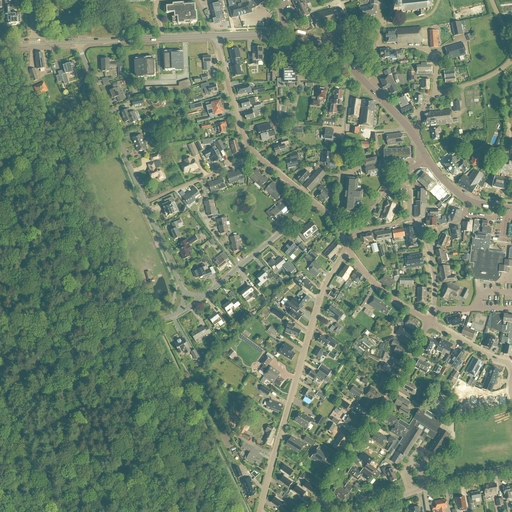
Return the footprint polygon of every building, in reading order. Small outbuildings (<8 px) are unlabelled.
[(223,1),(222,0),(214,0),(216,4),(210,6),(214,20),(215,19),(217,23),(225,21),(223,13),(224,13),(221,2),(223,1)] [(229,7),(230,12),(231,14),(232,19),(236,18),(252,13),(251,10),(255,9),(257,7),(266,1),(265,0),(227,0),(230,7),(229,7)] [(292,0),(295,8),(296,8),(298,12),(299,15),(300,15),(302,19),(309,16),(308,12),(307,10),(309,9),(308,4),(310,3),(308,0),(292,0)] [(370,0),(370,7),(360,10),(362,19),(376,15),(375,13),(376,13),(377,5),(377,0),(370,0)] [(421,0),(422,0),(418,1),(417,0),(416,0),(411,1),(411,0),(410,0),(411,1),(406,1),(406,0),(405,0),(405,1),(401,2),(401,1),(400,1),(400,4),(392,4),(393,13),(401,12),(402,14),(403,14),(402,13),(417,11),(417,13),(418,12),(418,17),(424,15),(423,12),(427,11),(428,11),(428,9),(430,8),(431,10),(432,9),(430,8),(431,6),(433,6),(433,5),(432,5),(431,3),(433,2),(432,1),(431,2),(430,1),(429,0),(428,0),(429,0),(428,0),(423,0),(422,0),(421,0)] [(194,3),(193,3),(173,4),(173,6),(165,6),(166,14),(173,13),(173,17),(172,17),(173,23),(178,23),(178,25),(190,24),(190,22),(197,22),(197,11),(196,11),(195,5),(195,4),(195,3),(194,3)] [(12,6),(6,6),(6,18),(7,24),(11,24),(12,24),(13,25),(16,25),(17,24),(18,24),(18,23),(21,23),(20,16),(17,16),(17,13),(13,13),(12,6)] [(312,15),(312,16),(316,28),(321,27),(320,24),(323,23),(324,26),(332,23),(332,22),(335,21),(335,20),(344,18),(342,12),(341,9),(332,12),(332,10),(312,15)] [(454,36),(463,35),(460,22),(452,24),(454,36)] [(397,45),(422,43),(421,27),(396,29),(396,30),(385,31),(386,44),(397,43),(397,45)] [(437,31),(429,31),(430,48),(438,48),(438,47),(437,37),(437,31)] [(466,55),(463,44),(445,49),(449,60),(466,55)] [(263,60),(262,47),(253,48),(254,55),(249,55),(249,65),(256,65),(256,61),(263,60)] [(238,48),(230,51),(232,60),(233,63),(240,62),(239,58),(241,58),(238,48)] [(388,49),(380,50),(381,59),(382,59),(382,60),(384,59),(385,59),(389,58),(389,59),(397,58),(397,56),(396,52),(395,52),(389,52),(388,49)] [(179,54),(179,52),(167,53),(167,55),(164,55),(165,71),(182,71),(182,54),(179,54)] [(37,69),(45,68),(43,53),(36,54),(37,58),(36,59),(37,69)] [(151,60),(151,58),(139,59),(139,61),(136,61),(137,78),(154,77),(154,60),(151,60)] [(116,63),(110,63),(109,63),(109,60),(102,60),(102,63),(102,69),(101,69),(101,71),(102,72),(110,72),(109,68),(116,68),(116,67),(116,64),(116,63)] [(240,62),(233,63),(234,67),(231,68),(233,77),(242,75),(239,66),(241,65),(240,62)] [(75,63),(74,63),(71,64),(70,64),(69,64),(69,63),(67,63),(67,64),(66,65),(67,65),(63,66),(64,70),(63,71),(63,72),(59,73),(61,82),(64,81),(64,83),(68,82),(66,74),(73,72),(72,68),(75,67),(74,66),(75,66),(75,63)] [(432,74),(431,63),(422,63),(422,64),(421,64),(421,65),(416,66),(417,74),(432,74)] [(34,69),(29,70),(33,82),(38,80),(34,69)] [(391,75),(389,69),(383,72),(386,77),(380,80),(383,86),(381,86),(383,90),(384,90),(389,88),(391,94),(398,91),(395,85),(390,75),(391,75)] [(455,81),(454,73),(458,73),(457,70),(455,70),(455,69),(444,71),(445,82),(455,81)] [(298,75),(283,76),(283,79),(277,79),(277,87),(285,87),(285,83),(297,83),(297,77),(298,77),(298,75)] [(429,80),(421,79),(421,89),(429,89),(429,80)] [(38,95),(47,91),(44,83),(34,88),(38,95)] [(208,83),(201,85),(202,90),(204,89),(206,95),(210,94),(210,93),(218,91),(216,85),(209,87),(208,83)] [(254,87),(250,88),(249,85),(237,88),(239,95),(251,93),(251,92),(254,91),(255,94),(265,92),(264,87),(254,89),(254,87)] [(116,89),(110,91),(113,99),(117,97),(118,99),(119,103),(125,100),(124,97),(123,94),(122,95),(120,90),(119,88),(116,89)] [(312,98),(310,108),(315,109),(315,104),(317,105),(317,102),(320,103),(321,100),(325,101),(327,89),(317,88),(316,98),(312,98)] [(343,92),(335,91),(334,101),(331,100),(329,112),(337,113),(338,105),(341,105),(341,102),(342,102),(342,98),(343,92)] [(409,94),(409,93),(404,95),(405,97),(396,101),(399,107),(402,114),(413,109),(410,103),(413,101),(412,99),(409,95),(409,94)] [(422,96),(414,95),(414,103),(415,104),(422,105),(422,96)] [(256,104),(254,98),(248,100),(241,102),(243,109),(250,107),(250,105),(256,104)] [(362,100),(351,98),(351,105),(352,105),(351,109),(349,109),(348,117),(358,119),(362,100)] [(143,99),(132,101),(133,106),(135,106),(135,108),(141,106),(141,104),(144,104),(143,99)] [(375,102),(362,100),(359,126),(373,127),(375,112),(374,112),(374,110),(375,109),(375,106),(375,102)] [(208,111),(222,107),(220,101),(212,103),(212,102),(206,103),(208,111)] [(222,107),(208,111),(210,119),(216,117),(215,116),(224,114),(222,107)] [(261,107),(255,108),(253,109),(253,111),(245,114),(246,120),(258,117),(258,114),(260,113),(260,111),(262,111),(261,107)] [(130,114),(128,109),(121,113),(122,116),(123,116),(125,122),(129,121),(130,124),(138,121),(134,112),(130,114)] [(429,114),(424,114),(425,126),(426,126),(426,127),(429,126),(436,125),(436,126),(452,123),(457,122),(457,119),(452,120),(450,109),(441,110),(441,111),(429,113),(429,114)] [(269,138),(272,137),(276,136),(274,129),(271,130),(270,126),(278,124),(277,118),(269,120),(270,124),(270,123),(257,127),(259,134),(260,135),(262,141),(269,139),(269,138)] [(227,126),(226,122),(216,124),(217,127),(215,128),(216,132),(218,131),(219,134),(225,133),(224,127),(227,126)] [(440,133),(439,128),(431,130),(433,141),(439,140),(438,133),(440,133)] [(321,139),(324,140),(325,140),(325,143),(335,144),(336,139),(333,138),(334,130),(326,129),(325,135),(321,135),(321,139)] [(399,135),(399,134),(386,136),(387,141),(387,146),(396,145),(396,143),(403,143),(402,134),(399,135)] [(141,135),(133,138),(135,145),(143,142),(141,138),(143,137),(141,135)] [(221,140),(215,143),(218,148),(223,145),(221,140)] [(289,145),(287,140),(280,141),(281,144),(274,147),(276,154),(286,151),(284,146),(289,145)] [(143,142),(135,145),(138,152),(147,148),(146,146),(147,146),(145,141),(143,142)] [(238,148),(236,141),(230,143),(234,155),(241,153),(240,147),(238,148)] [(194,143),(188,146),(193,158),(199,155),(194,143)] [(204,153),(207,158),(210,156),(213,163),(220,160),(214,148),(204,153)] [(410,149),(383,149),(384,165),(400,165),(408,159),(410,159),(410,149)] [(321,167),(325,167),(325,168),(335,169),(336,162),(331,162),(332,153),(323,152),(322,163),(319,163),(319,165),(321,167)] [(297,153),(289,155),(290,159),(286,160),(288,169),(298,166),(297,160),(299,159),(297,153)] [(152,179),(157,177),(159,181),(164,179),(161,172),(158,173),(156,169),(159,168),(160,168),(161,167),(161,166),(161,165),(160,162),(159,162),(158,160),(160,159),(159,155),(151,157),(152,161),(153,161),(153,163),(148,164),(150,170),(149,171),(150,175),(149,176),(149,177),(150,178),(151,178),(152,178),(152,179)] [(461,162),(457,157),(455,159),(454,158),(452,159),(444,165),(453,176),(461,170),(464,174),(470,169),(467,165),(465,162),(464,162),(463,161),(461,162)] [(185,163),(181,165),(185,174),(189,173),(189,174),(195,172),(194,170),(198,169),(194,159),(192,160),(191,158),(184,161),(185,163)] [(376,158),(363,161),(367,176),(379,173),(378,167),(379,165),(377,164),(376,158)] [(494,178),(492,188),(504,190),(507,180),(507,179),(506,179),(511,180),(511,177),(511,172),(511,173),(511,172),(511,167),(508,167),(502,165),(503,162),(498,161),(497,164),(496,164),(493,177),(494,178)] [(235,173),(234,173),(237,182),(244,179),(240,169),(237,170),(237,172),(235,173)] [(250,178),(255,183),(261,176),(259,173),(260,172),(257,169),(250,178)] [(311,175),(304,169),(301,172),(302,173),(296,180),(302,185),(306,181),(305,181),(311,175)] [(319,169),(314,175),(321,181),(326,175),(319,169)] [(486,178),(475,170),(469,179),(463,175),(461,178),(459,177),(457,180),(459,181),(457,184),(462,187),(461,187),(462,188),(462,187),(466,189),(466,191),(472,194),(476,188),(478,184),(482,187),(482,188),(486,178)] [(234,173),(233,171),(226,174),(230,185),(237,182),(234,173)] [(415,175),(415,177),(415,180),(416,182),(417,181),(427,191),(435,183),(431,179),(433,178),(426,172),(424,172),(423,171),(421,171),(420,171),(419,171),(417,172),(416,174),(415,175)] [(321,181),(314,175),(313,174),(310,177),(311,178),(304,186),(310,192),(321,181)] [(261,176),(255,183),(261,188),(268,179),(266,177),(264,178),(261,176)] [(219,180),(215,181),(219,190),(226,187),(222,177),(218,178),(219,180)] [(361,179),(347,178),(346,189),(343,189),(342,201),(345,201),(344,212),(358,214),(359,210),(356,209),(356,206),(359,206),(359,202),(362,202),(363,191),(360,190),(360,187),(358,187),(358,183),(361,183),(361,179)] [(219,190),(215,181),(212,183),(211,181),(208,182),(212,193),(219,190)] [(265,190),(271,195),(279,187),(273,182),(265,190)] [(435,183),(427,191),(442,204),(445,201),(446,201),(450,197),(446,192),(442,188),(438,183),(437,184),(435,183)] [(332,195),(321,185),(317,189),(321,193),(316,198),(324,204),(332,195)] [(192,191),(189,194),(195,201),(201,196),(194,187),(191,190),(192,191)] [(279,187),(271,195),(277,201),(284,192),(279,187)] [(415,207),(415,218),(426,218),(426,223),(426,225),(428,226),(436,226),(436,223),(436,216),(438,216),(438,210),(429,210),(426,210),(426,189),(418,190),(418,200),(418,202),(416,202),(416,207),(415,207)] [(189,206),(195,201),(189,194),(188,192),(186,194),(182,197),(185,200),(183,202),(187,206),(189,205),(189,206)] [(173,214),(175,213),(171,204),(174,203),(172,197),(163,201),(164,204),(165,204),(163,205),(166,213),(165,214),(166,217),(167,216),(167,217),(173,214)] [(278,208),(277,209),(284,216),(289,211),(282,203),(284,201),(282,199),(277,203),(279,205),(277,207),(278,208)] [(206,204),(207,209),(214,208),(215,208),(214,208),(213,204),(214,204),(214,200),(204,202),(205,204),(206,204)] [(395,205),(388,202),(385,208),(384,208),(380,219),(391,222),(394,214),(392,213),(395,205)] [(214,208),(207,209),(206,209),(206,211),(207,211),(208,217),(215,215),(215,218),(218,217),(217,215),(215,215),(215,211),(216,211),(215,208),(214,208)] [(448,216),(445,217),(447,224),(452,222),(458,219),(461,211),(452,208),(450,215),(448,216)] [(284,216),(277,209),(275,211),(273,210),(270,212),(278,221),(284,216)] [(219,222),(220,227),(227,226),(226,222),(227,222),(226,218),(225,219),(224,217),(221,217),(221,219),(217,220),(218,222),(219,222)] [(447,224),(445,217),(442,217),(442,220),(438,220),(438,223),(439,226),(447,224)] [(503,260),(503,256),(487,254),(488,238),(486,238),(487,235),(486,235),(490,235),(490,228),(487,228),(488,222),(475,220),(470,262),(472,278),(474,278),(475,280),(495,282),(496,282),(497,281),(498,280),(499,279),(499,278),(500,278),(499,277),(499,273),(501,274),(501,273),(505,273),(507,274),(508,268),(511,268),(511,249),(510,261),(506,261),(503,260)] [(181,221),(177,222),(172,224),(174,230),(171,231),(175,240),(180,237),(177,229),(179,228),(178,225),(182,223),(181,221)] [(461,239),(461,242),(464,243),(464,240),(465,235),(465,231),(470,232),(471,232),(472,226),(472,221),(467,221),(467,223),(463,223),(461,239)] [(318,230),(311,222),(300,231),(302,233),(299,236),(306,243),(311,239),(309,237),(318,230)] [(227,226),(220,227),(219,227),(219,229),(220,229),(221,235),(228,233),(227,229),(228,229),(228,226),(227,226)] [(458,227),(452,229),(453,234),(452,234),(453,240),(461,238),(458,227)] [(414,235),(413,228),(405,229),(407,241),(408,240),(408,242),(407,242),(408,247),(413,246),(412,241),(412,240),(415,239),(414,235)] [(399,238),(405,237),(403,229),(393,231),(395,242),(399,241),(399,238)] [(384,232),(384,230),(380,231),(381,231),(378,232),(375,232),(377,241),(388,239),(388,238),(392,238),(390,231),(384,232)] [(373,240),(372,233),(367,234),(368,234),(360,236),(361,241),(360,241),(361,246),(368,244),(368,242),(373,241),(373,240)] [(191,248),(190,245),(198,240),(194,235),(187,240),(181,243),(184,248),(179,250),(181,253),(184,260),(187,258),(188,258),(188,259),(189,259),(189,258),(190,258),(190,257),(189,257),(189,256),(187,253),(190,252),(189,249),(191,248)] [(450,238),(443,235),(440,242),(439,242),(437,245),(445,249),(450,238)] [(231,240),(232,245),(239,244),(239,243),(240,243),(239,240),(240,240),(239,236),(230,238),(231,240)] [(291,242),(283,251),(288,256),(290,258),(296,251),(298,249),(303,253),(304,252),(306,254),(308,251),(307,250),(306,249),(301,244),(297,248),(291,242)] [(336,256),(335,254),(341,248),(335,242),(324,254),(331,261),(336,256)] [(239,244),(232,245),(231,245),(232,247),(233,247),(234,252),(241,251),(240,247),(241,247),(240,243),(240,244),(240,243),(239,243),(239,244)] [(370,245),(373,253),(379,252),(376,244),(370,245)] [(307,254),(315,261),(318,257),(311,250),(307,254)] [(442,250),(436,251),(437,258),(438,261),(439,264),(443,264),(445,263),(445,262),(448,262),(447,257),(445,252),(443,253),(442,250)] [(213,261),(220,270),(227,264),(225,261),(228,258),(224,252),(213,261)] [(422,254),(405,256),(407,269),(417,268),(416,267),(424,266),(422,254)] [(321,268),(319,266),(314,262),(309,257),(306,260),(311,265),(310,267),(312,269),(309,272),(316,278),(320,273),(321,272),(319,270),(321,268)] [(273,260),(268,263),(274,270),(276,268),(279,270),(283,267),(286,270),(289,275),(296,269),(295,269),(289,261),(286,264),(281,258),(275,262),(273,260)] [(196,278),(199,277),(200,278),(203,277),(204,279),(213,275),(211,270),(205,273),(204,271),(206,270),(204,264),(202,265),(203,268),(193,272),(196,278)] [(353,270),(347,266),(343,272),(342,271),(338,277),(346,282),(353,270)] [(450,276),(449,266),(439,267),(440,273),(439,273),(440,278),(441,278),(442,282),(457,280),(457,276),(450,276)] [(357,271),(355,270),(350,278),(354,280),(353,281),(358,285),(361,281),(360,280),(362,276),(357,272),(357,271)] [(267,275),(263,271),(257,277),(259,280),(256,283),(260,287),(269,278),(270,280),(273,277),(269,273),(267,275)] [(395,283),(386,274),(380,281),(383,285),(384,284),(390,289),(395,283)] [(292,281),(296,285),(297,284),(302,288),(304,286),(310,291),(314,286),(309,282),(310,281),(307,279),(304,283),(296,277),(292,281)] [(296,285),(292,281),(287,287),(290,291),(296,285)] [(440,297),(448,301),(451,295),(457,297),(461,287),(450,282),(450,283),(447,282),(440,297)] [(240,294),(244,298),(247,302),(251,299),(253,297),(255,298),(259,295),(254,288),(251,289),(248,285),(245,288),(246,289),(240,294)] [(426,289),(417,288),(417,303),(427,303),(427,296),(426,296),(426,289)] [(300,291),(301,292),(297,296),(300,299),(299,299),(306,304),(310,299),(307,297),(309,294),(302,289),(300,291)] [(335,299),(339,292),(335,290),(333,293),(331,292),(329,295),(335,299)] [(359,306),(356,310),(360,313),(362,308),(369,298),(366,296),(366,295),(359,306)] [(382,302),(374,297),(369,305),(380,312),(380,311),(387,316),(391,309),(381,303),(382,302)] [(288,301),(293,305),(299,311),(301,308),(302,309),(306,304),(299,299),(298,301),(295,298),(291,303),(288,301)] [(240,305),(236,300),(231,303),(230,302),(223,307),(229,315),(233,312),(230,309),(233,306),(236,309),(240,305)] [(293,305),(288,301),(284,306),(291,311),(289,314),(298,322),(302,316),(297,313),(299,311),(293,305)] [(336,309),(331,306),(326,312),(333,318),(338,322),(343,315),(336,309)] [(275,308),(271,313),(282,320),(285,316),(275,308)] [(363,313),(370,317),(373,313),(366,309),(363,313)] [(218,315),(216,313),(209,318),(214,326),(221,320),(224,323),(226,321),(220,313),(218,315)] [(462,323),(459,314),(446,318),(448,325),(452,324),(453,326),(462,323)] [(492,329),(501,333),(503,315),(493,314),(492,329)] [(503,315),(501,333),(508,334),(509,339),(502,337),(501,343),(505,344),(504,350),(504,354),(511,356),(511,351),(511,315),(503,315)] [(414,319),(410,316),(405,326),(415,331),(419,322),(413,319),(414,319)] [(466,316),(463,325),(466,327),(467,326),(471,327),(470,328),(480,332),(482,326),(472,322),(472,324),(468,323),(470,317),(466,316)] [(253,324),(264,332),(269,326),(257,318),(253,324)] [(295,324),(287,321),(285,327),(287,327),(285,332),(291,335),(291,334),(298,337),(301,331),(294,328),(295,324)] [(334,327),(336,329),(333,332),(336,334),(341,328),(336,324),(334,327)] [(414,333),(400,326),(395,335),(403,338),(403,337),(410,341),(414,333)] [(205,329),(203,327),(191,334),(195,341),(207,334),(208,335),(211,333),(208,327),(205,329)] [(469,329),(464,327),(461,334),(472,338),(475,331),(469,329)] [(334,348),(338,343),(329,337),(328,339),(322,335),(317,341),(326,347),(328,344),(334,348)] [(485,342),(483,346),(490,349),(491,346),(496,348),(498,343),(496,342),(498,339),(495,338),(487,335),(484,342),(485,342)] [(394,340),(393,340),(398,343),(400,344),(402,345),(403,342),(393,337),(384,340),(383,342),(385,344),(386,343),(394,340)] [(191,351),(184,338),(181,340),(180,339),(177,341),(177,342),(174,343),(180,353),(184,351),(186,354),(191,351)] [(435,345),(436,346),(437,342),(435,341),(428,338),(425,344),(433,348),(435,345)] [(438,341),(438,342),(437,342),(436,346),(438,347),(436,351),(441,353),(447,342),(441,339),(440,342),(438,341)] [(399,346),(400,344),(398,343),(393,340),(391,345),(396,348),(394,352),(402,357),(406,350),(399,346)] [(453,345),(447,342),(441,353),(441,355),(444,357),(446,352),(447,352),(449,353),(449,352),(450,352),(453,345)] [(293,349),(285,343),(279,353),(286,358),(291,361),(295,355),(291,352),(293,349)] [(364,351),(365,350),(367,352),(369,349),(362,343),(359,347),(364,351)] [(430,356),(433,348),(425,344),(422,350),(426,351),(424,354),(430,356)] [(323,355),(326,357),(327,355),(325,353),(325,352),(318,348),(314,355),(320,359),(323,355)] [(451,354),(453,356),(450,360),(449,358),(447,362),(448,363),(456,369),(461,361),(460,360),(465,353),(458,349),(456,352),(454,351),(451,354)] [(195,350),(191,353),(195,361),(200,358),(195,350)] [(330,353),(328,356),(334,360),(334,359),(337,361),(338,359),(330,353)] [(274,383),(279,387),(284,381),(278,377),(280,374),(271,367),(270,369),(267,367),(268,365),(269,365),(272,360),(266,356),(260,363),(264,366),(261,371),(266,374),(264,377),(273,383),(274,383)] [(481,362),(474,359),(472,362),(471,362),(467,370),(472,373),(471,375),(476,377),(481,367),(479,366),(481,362)] [(426,364),(419,360),(415,367),(426,373),(431,365),(426,363),(426,364)] [(382,370),(385,372),(391,376),(397,366),(391,363),(389,366),(385,364),(382,370)] [(321,365),(318,370),(328,377),(331,372),(321,365)] [(437,366),(434,372),(439,375),(442,368),(437,366)] [(476,383),(474,387),(482,390),(482,389),(491,392),(493,386),(494,387),(498,375),(497,375),(499,370),(492,367),(491,367),(490,367),(487,373),(488,373),(484,385),(476,383)] [(318,374),(312,370),(308,376),(315,380),(317,378),(322,382),(326,376),(319,372),(318,374)] [(390,380),(379,371),(375,375),(382,380),(379,384),(378,383),(376,386),(384,392),(387,388),(386,387),(390,380)] [(455,371),(451,377),(455,379),(459,374),(455,371)] [(409,391),(409,392),(414,395),(419,387),(408,381),(404,389),(409,391)] [(262,386),(260,391),(268,396),(271,392),(262,386)] [(354,386),(350,392),(359,399),(363,393),(354,386)] [(375,390),(371,387),(365,396),(376,403),(381,396),(375,392),(375,390)] [(306,389),(302,396),(307,399),(307,398),(312,401),(315,394),(311,392),(306,389)] [(318,392),(316,395),(325,400),(326,397),(318,392)] [(462,406),(464,413),(504,406),(503,399),(502,399),(501,396),(474,401),(473,396),(469,396),(470,402),(463,403),(464,406),(462,406)] [(403,400),(399,397),(395,404),(401,408),(399,411),(407,416),(410,411),(407,409),(410,403),(404,399),(403,400)] [(341,399),(338,404),(341,407),(343,408),(346,410),(349,405),(341,399)] [(278,413),(279,411),(281,412),(283,405),(270,400),(266,409),(278,413)] [(358,401),(354,408),(352,410),(357,413),(358,411),(366,417),(370,410),(365,406),(358,401)] [(402,446),(401,446),(391,461),(394,463),(397,465),(402,458),(402,459),(404,458),(405,457),(420,435),(422,436),(421,437),(425,439),(427,435),(436,441),(429,451),(437,456),(450,435),(442,430),(439,435),(436,433),(441,425),(436,422),(439,418),(426,410),(423,414),(418,411),(413,419),(409,426),(405,423),(400,420),(399,422),(396,420),(397,419),(389,414),(383,422),(390,426),(391,428),(393,429),(391,432),(399,437),(400,436),(403,438),(400,442),(399,444),(402,446)] [(224,413),(225,416),(227,416),(229,423),(234,422),(233,415),(232,415),(232,412),(224,413)] [(294,421),(307,429),(313,421),(307,417),(306,418),(299,413),(294,421)] [(347,418),(344,423),(346,424),(347,423),(357,430),(361,423),(357,421),(358,421),(349,415),(347,418)] [(316,423),(321,426),(325,419),(320,416),(316,423)] [(331,422),(325,430),(331,434),(336,426),(331,422)] [(276,430),(268,426),(266,432),(267,433),(263,441),(270,445),(274,438),(273,438),(276,430)] [(241,429),(238,435),(248,440),(250,437),(244,433),(245,431),(241,429)] [(382,436),(377,433),(372,439),(383,446),(388,439),(382,435),(382,436)] [(345,445),(349,439),(341,434),(332,446),(340,452),(345,445)] [(389,447),(392,448),(397,440),(391,436),(387,442),(390,444),(389,446),(389,447)] [(292,438),(287,445),(296,451),(297,449),(301,451),(305,445),(301,442),(300,443),(292,438)] [(246,444),(244,443),(241,448),(249,451),(245,459),(253,463),(254,462),(259,465),(263,457),(256,453),(257,451),(246,445),(246,444)] [(330,455),(319,447),(311,458),(318,463),(318,464),(324,468),(325,467),(328,470),(333,462),(328,458),(330,455)] [(373,459),(363,452),(358,459),(365,463),(364,464),(367,466),(364,469),(373,475),(377,470),(370,465),(373,459)] [(280,471),(284,475),(289,478),(294,472),(284,465),(280,471)] [(391,469),(390,466),(386,468),(386,467),(382,469),(384,474),(385,473),(386,476),(388,475),(391,482),(396,480),(391,469)] [(238,467),(234,469),(238,479),(243,477),(238,467)] [(358,481),(361,477),(368,482),(370,479),(372,475),(363,469),(361,472),(359,470),(359,471),(353,467),(348,473),(358,481)] [(377,470),(373,475),(374,476),(374,477),(377,479),(381,473),(377,470)] [(289,478),(284,475),(280,481),(289,487),(293,481),(289,478)] [(254,486),(250,478),(241,482),(248,498),(249,497),(250,497),(255,495),(252,487),(254,486)] [(482,483),(484,493),(498,490),(497,482),(492,483),(492,481),(482,483)] [(311,495),(316,488),(307,482),(302,488),(307,491),(311,495)] [(349,497),(347,496),(353,488),(347,484),(345,487),(347,488),(345,491),(339,486),(334,493),(339,497),(338,497),(344,501),(345,499),(346,500),(348,500),(349,498),(349,497)] [(302,497),(307,491),(302,488),(298,485),(293,491),(302,497)] [(504,496),(508,495),(508,494),(511,493),(511,486),(509,487),(509,486),(503,487),(504,496)] [(480,499),(479,492),(471,493),(471,497),(468,498),(470,509),(473,508),(473,504),(473,500),(476,500),(476,503),(480,502),(480,499)] [(271,502),(280,509),(285,502),(276,496),(271,502)] [(466,509),(464,497),(456,498),(457,508),(460,508),(461,511),(466,509)] [(442,510),(440,511),(439,511),(444,511),(444,509),(447,508),(446,500),(440,501),(441,503),(442,510)] [(439,510),(440,511),(442,510),(441,503),(440,501),(434,502),(435,507),(432,507),(432,511),(436,510),(439,510)] [(284,511),(291,511),(294,509),(285,502),(280,509),(284,511)]
